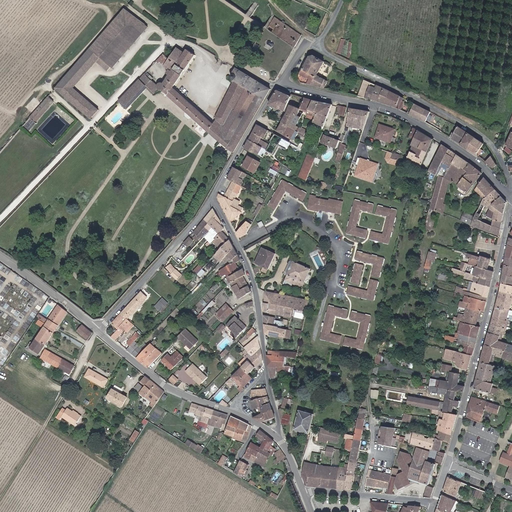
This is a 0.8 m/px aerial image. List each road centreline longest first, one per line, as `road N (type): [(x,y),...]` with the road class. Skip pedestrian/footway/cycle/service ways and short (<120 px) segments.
road 1 (residential): [(446,463),(511,205)]
road 2 (unclassified): [(281,82),(397,113),(464,153),(509,195)]
road 3 (unclassified): [(509,195),(488,141),(319,46)]
road 4 (unknown): [(0,218),(170,41)]
road 5 (track): [(84,0),(125,2),(170,41),(228,65),(248,64),(280,84)]
road 6 (residential): [(213,199),(254,285),(266,373)]
road 7 (unclassified): [(213,199),(97,330)]
road 8 (tertiary): [(232,410),(174,390),(97,330)]
road 9 (unclassified): [(281,82),(213,199)]
road 10 (tertiary): [(97,330),(0,255)]
